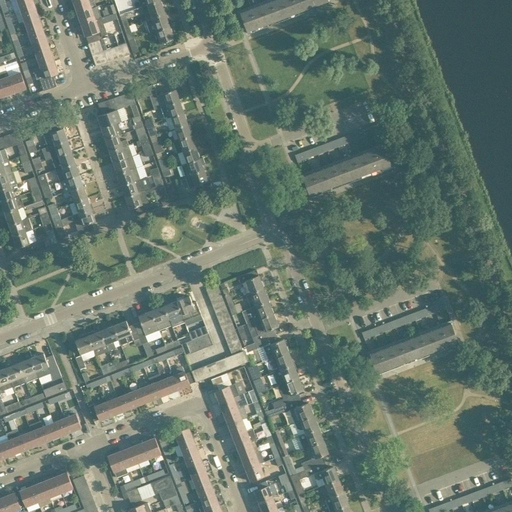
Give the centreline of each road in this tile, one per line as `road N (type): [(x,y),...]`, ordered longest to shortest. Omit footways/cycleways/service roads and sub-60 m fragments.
road 1 (residential): [(390,511),(283,240),(273,235)]
road 2 (residential): [(0,337),(273,235)]
road 3 (residential): [(84,87),(208,45)]
